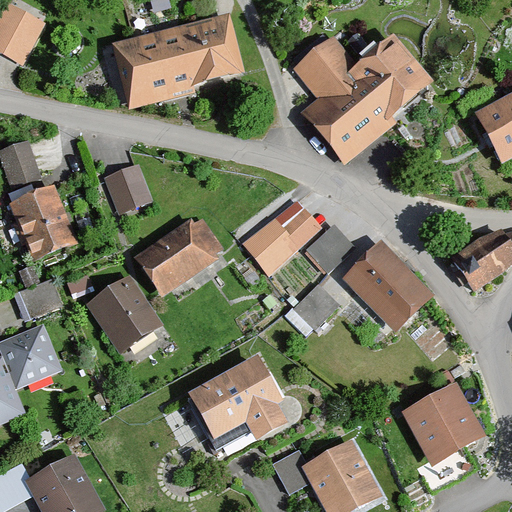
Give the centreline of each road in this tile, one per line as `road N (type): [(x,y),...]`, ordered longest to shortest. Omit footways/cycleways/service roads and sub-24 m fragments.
road 1 (tertiary): [(0,100),(288,163),(375,207)]
road 2 (track): [(244,0),(283,101),(288,163)]
road 3 (tertiary): [(375,207),(481,334)]
road 4 (unclassified): [(511,215),(375,207)]
